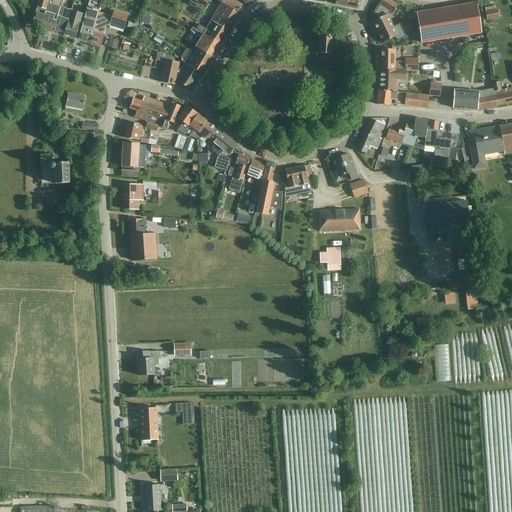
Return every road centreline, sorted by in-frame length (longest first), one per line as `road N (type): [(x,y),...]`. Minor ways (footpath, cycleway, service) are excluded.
road 1 (residential): [(121,511),(101,178),(118,78)]
road 2 (residential): [(200,101),(235,33),(268,5),(327,11),(353,23)]
road 3 (residential): [(365,109),(344,134),(300,154),(245,138),(200,101)]
road 4 (residential): [(365,109),(462,120),(511,114)]
